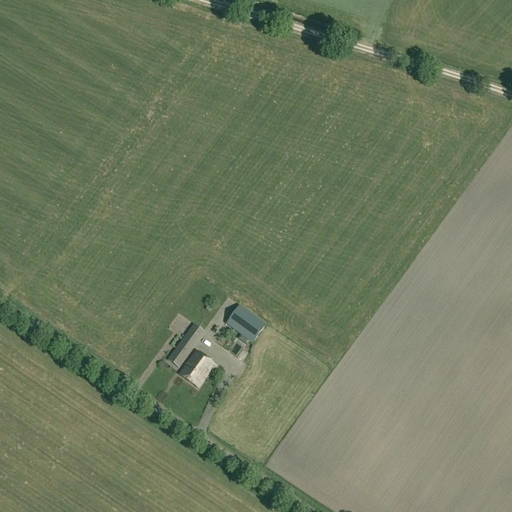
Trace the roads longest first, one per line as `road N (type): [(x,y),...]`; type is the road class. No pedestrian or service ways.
road 1 (tertiary): [(313,511),(0,301)]
road 2 (track): [(511,93),(199,0)]
